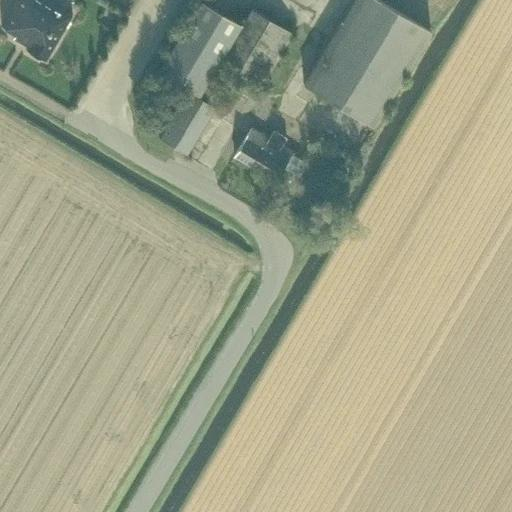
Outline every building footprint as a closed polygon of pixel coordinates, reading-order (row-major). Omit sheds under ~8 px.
[(71,12),(70,14),(45,0),(17,0),(2,26),(15,34),(13,37),(28,46),(26,49),(45,60),(73,13),(71,12)] [(199,0),(159,70),(200,94),(220,60),(263,85),(294,34),(251,8),(241,24),(199,0)] [(432,31),(382,0),(353,0),(303,84),(374,126),(432,31)] [(188,155),(216,107),(188,90),(159,138),(188,155)] [(270,136),(252,126),(233,157),(276,183),(295,151),(284,145),(288,138),(274,129),(270,136)]
